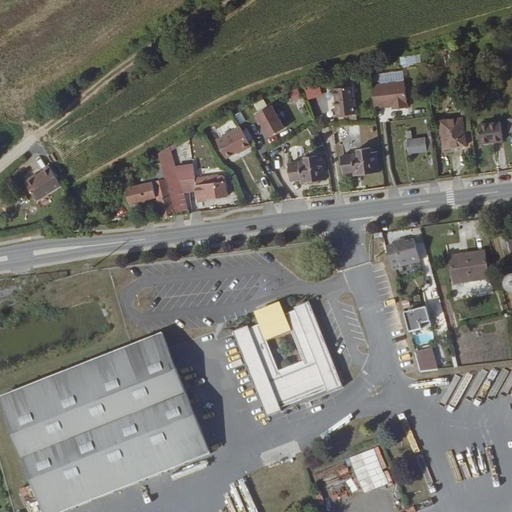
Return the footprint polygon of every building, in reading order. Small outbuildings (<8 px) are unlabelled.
[(400,54),(400,63),(419,64),(419,55),(400,54)] [(322,94),(318,81),(303,86),(307,99),(322,94)] [(404,81),(372,85),(376,111),(407,106),(404,81)] [(356,114),(354,86),(335,87),(337,115),(356,114)] [(292,101),(301,97),(297,87),(288,91),(292,101)] [(287,126),(273,103),(258,113),(271,134),(287,126)] [(470,124),(468,112),(440,116),(443,142),(464,139),(463,124),(470,124)] [(502,137),(500,118),(478,122),(481,139),(502,137)] [(409,146),(431,144),(431,130),(426,131),(413,133),(412,124),(406,124),(409,146)] [(348,136),(345,126),(337,128),(339,138),(348,136)] [(216,139),(227,159),(250,147),(239,127),(216,139)] [(370,141),(359,143),(359,148),(343,151),(345,168),(355,166),(356,173),(379,170),(376,147),(371,147),(370,141)] [(172,148),(161,155),(164,164),(168,180),(179,178),(172,148)] [(316,154),(316,148),(304,150),(304,155),(288,158),(290,174),(300,173),(301,178),(326,175),(322,153),(316,154)] [(157,182),(168,180),(164,164),(155,165),(157,182)] [(142,167),(145,184),(157,182),(155,165),(142,167)] [(64,184),(52,166),(44,171),(45,173),(37,179),(35,177),(27,183),(40,202),(64,184)] [(231,192),(230,179),(224,179),(223,172),(198,175),(200,186),(201,196),(231,192)] [(183,189),(185,188),(200,186),(198,175),(196,175),(186,177),(179,178),(183,189)] [(168,180),(177,212),(191,210),(185,188),(183,189),(179,178),(168,180)] [(163,195),(166,214),(177,212),(168,180),(157,182),(145,184),(135,186),(136,200),(163,195)] [(406,236),(406,234),(395,237),(401,261),(421,255),(415,234),(406,236)] [(487,250),(472,252),(472,257),(455,259),(457,276),(465,275),(466,280),(491,276),(487,250)] [(511,294),(511,275),(507,272),(499,286),(511,294)] [(344,385),(308,302),(294,308),(295,311),(284,315),(281,307),(277,308),(278,309),(271,312),(269,307),(264,309),(266,315),(261,317),(259,316),(256,317),(260,326),(249,330),(248,329),(234,335),(270,417),(344,385)] [(402,312),(407,332),(430,326),(425,306),(402,312)] [(68,511),(210,455),(207,449),(169,348),(163,333),(2,398),(6,411),(45,511),(68,511)] [(426,373),(442,371),(437,347),(420,349),(426,373)]
